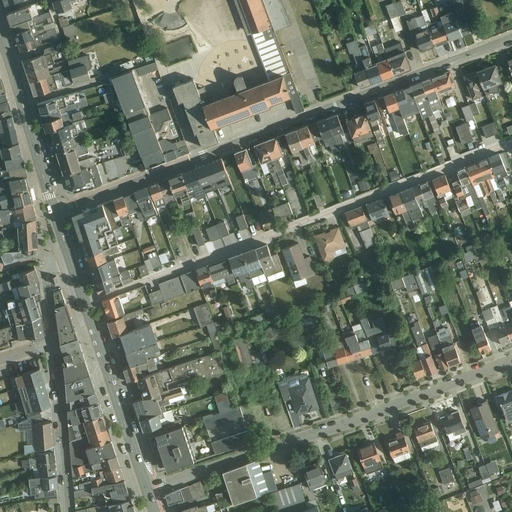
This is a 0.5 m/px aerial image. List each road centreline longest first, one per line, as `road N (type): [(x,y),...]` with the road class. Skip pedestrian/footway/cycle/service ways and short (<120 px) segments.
road 1 (residential): [(511,38),(54,213)]
road 2 (residential): [(85,303),(511,147)]
road 3 (residential): [(147,491),(511,360)]
road 4 (primary): [(147,491),(85,303)]
road 5 (residential): [(69,511),(52,341)]
